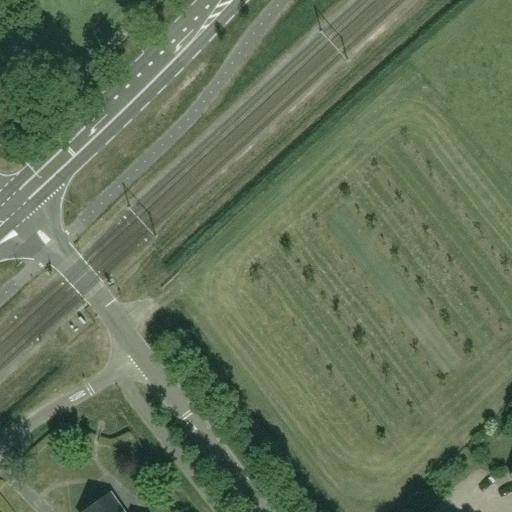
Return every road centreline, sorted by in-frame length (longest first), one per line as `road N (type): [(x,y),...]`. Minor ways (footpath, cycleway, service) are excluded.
road 1 (secondary): [(13,205),(223,0)]
road 2 (tertiary): [(260,511),(139,351)]
road 3 (tertiary): [(139,351),(13,205)]
road 4 (unclassified): [(0,447),(139,351)]
